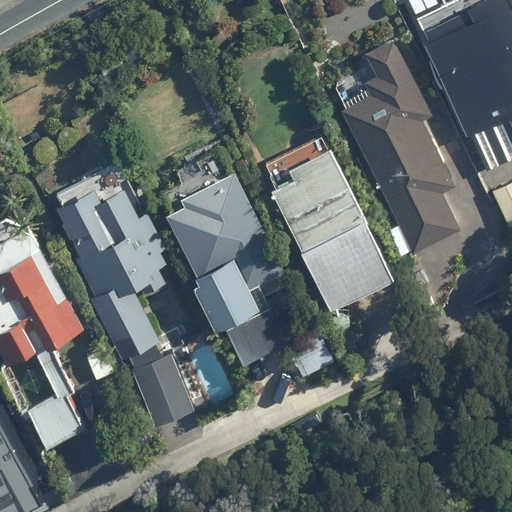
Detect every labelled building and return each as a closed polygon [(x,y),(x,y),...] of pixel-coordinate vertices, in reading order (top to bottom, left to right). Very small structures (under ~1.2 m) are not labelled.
[(511,0),(463,0),(421,19),(475,137),(511,119),(511,0)] [(459,185),(427,118),(436,113),(400,39),(371,52),(383,76),(370,82),(376,94),(348,107),(404,222),(394,227),(406,253),(416,248),(418,251),(464,229),(446,191),(459,185)] [(403,274),(337,145),(296,165),(301,176),(279,187),(339,306),(403,274)] [(218,162),(210,156),(201,157),(196,165),(197,173),(204,180),(213,178),(219,171),(218,162)] [(296,283),(240,169),(188,195),(192,204),(173,213),(207,282),(202,285),(223,329),(230,326),(246,359),(286,340),(265,297),(296,283)] [(511,180),(497,188),(511,218),(511,180)] [(170,246),(152,210),(145,214),(131,185),(107,197),(101,185),(64,204),(70,218),(68,220),(85,253),(82,255),(101,294),(97,296),(128,357),(164,339),(143,295),(170,282),(163,266),(171,262),(165,249),(170,246)] [(0,256),(0,334),(14,363),(52,344),(53,347),(88,330),(42,237),(0,256)] [(318,326),(288,339),(302,369),(332,355),(318,326)] [(198,409),(172,347),(135,362),(159,424),(198,409)] [(93,356),(98,373),(111,368),(105,351),(93,356)] [(33,408),(53,446),(89,429),(69,390),(33,408)] [(0,511),(12,511),(33,502),(28,493),(48,483),(2,392),(0,393),(0,511)]
